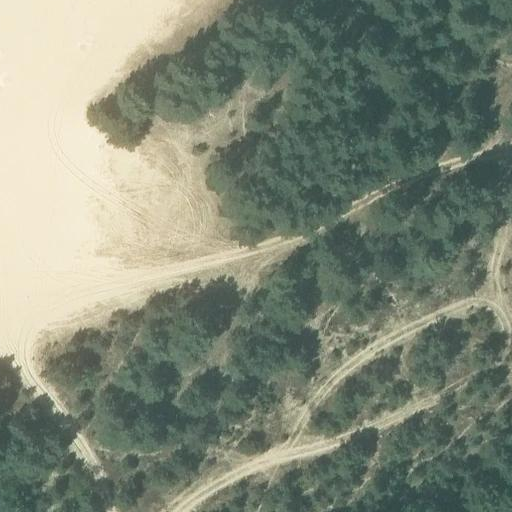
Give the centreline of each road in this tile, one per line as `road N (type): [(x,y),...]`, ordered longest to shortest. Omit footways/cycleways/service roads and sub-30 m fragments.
road 1 (track): [(511,149),(462,160),(292,237),(118,286),(0,334)]
road 2 (track): [(511,349),(421,405),(240,473),(178,511)]
road 3 (track): [(93,0),(0,270)]
road 4 (track): [(108,511),(84,455),(6,334)]
